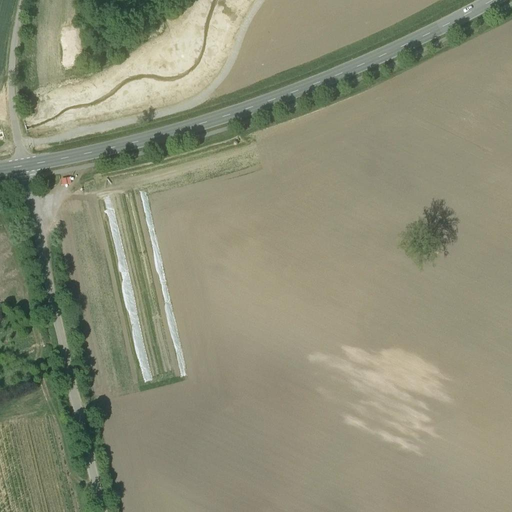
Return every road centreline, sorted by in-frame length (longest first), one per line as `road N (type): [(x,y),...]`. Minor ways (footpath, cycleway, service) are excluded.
road 1 (tertiary): [(494,0),(358,67),(237,112),(23,166)]
road 2 (unclassified): [(23,166),(99,511)]
